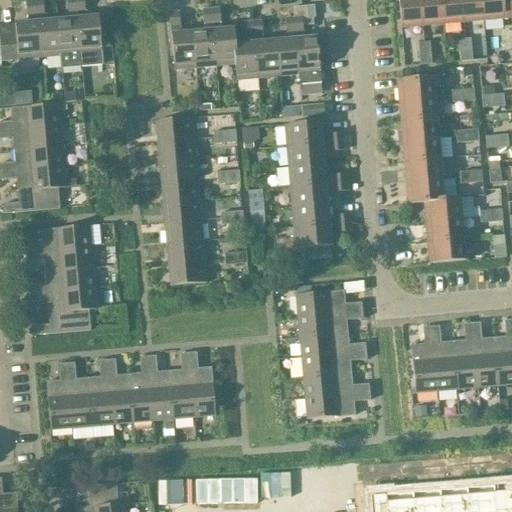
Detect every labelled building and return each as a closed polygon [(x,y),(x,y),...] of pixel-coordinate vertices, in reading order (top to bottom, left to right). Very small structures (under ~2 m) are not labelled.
[(56,22),(59,58),(60,70),(81,68),(74,0),(66,0),(67,21),(56,22)] [(84,0),(74,0),(81,68),(102,67),(100,50),(109,49),(107,18),(86,20),(84,0)] [(397,0),(400,31),(421,29),(418,0),(397,0)] [(439,0),(418,0),(421,29),(442,27),(439,0)] [(459,0),(439,0),(442,27),(462,25),(459,0)] [(482,23),(480,0),(459,0),(462,25),(482,23)] [(511,0),(480,0),(482,23),(511,20),(511,0)] [(33,2),(39,60),(59,58),(56,22),(46,23),(45,1),(33,2)] [(0,34),(0,55),(1,63),(39,60),(33,2),(25,3),(27,25),(14,26),(14,33),(0,34)] [(292,9),(293,20),(294,34),(295,41),(294,41),(297,78),(319,76),(316,39),(304,40),(303,28),(308,27),(306,8),(292,9)] [(219,10),(210,11),(211,26),(220,25),(219,10)] [(201,11),(202,27),(211,26),(210,11),(201,11)] [(180,29),(179,13),(168,14),(170,29),(180,29)] [(292,20),(285,21),(286,35),(293,34),(294,34),(293,20),(292,20)] [(261,22),(252,23),(253,37),(263,37),(261,22)] [(241,24),(243,38),(253,37),(252,23),(241,24)] [(212,33),(215,68),(234,67),(233,47),(235,46),(234,31),(212,33)] [(212,33),(192,35),(195,70),(215,68),(212,33)] [(170,36),(173,72),(195,70),(192,35),(170,36)] [(458,41),(459,52),(471,51),(470,40),(458,41)] [(297,78),(294,41),(274,43),(277,80),(297,78)] [(277,80),(274,43),(254,44),(257,81),(277,80)] [(257,81),(254,44),(235,46),(233,47),(234,67),(236,83),(257,81)] [(417,45),(418,56),(430,55),(429,44),(417,45)] [(472,62),(471,51),(459,52),(459,63),(472,62)] [(431,66),(430,55),(418,56),(419,67),(431,66)] [(431,80),(395,83),(397,104),(433,100),(431,80)] [(473,91),(462,92),(463,104),(474,103),(473,91)] [(451,105),(463,104),(462,92),(450,93),(451,105)] [(502,96),(491,97),(493,109),(504,108),(502,96)] [(481,110),(493,109),(491,97),(481,98),(481,110)] [(433,100),(397,104),(399,124),(435,121),(433,100)] [(0,124),(0,132),(59,128),(57,106),(8,111),(9,124),(0,124)] [(191,120),(155,123),(157,145),(193,141),(191,120)] [(435,121),(399,124),(401,145),(437,142),(435,121)] [(320,123),(284,126),(286,148),(344,143),(343,135),(321,136),(320,123)] [(12,152),(60,148),(59,128),(0,132),(0,141),(11,140),(12,152)] [(234,131),(224,132),(225,145),(236,144),(234,131)] [(477,131),(466,132),(467,144),(478,143),(477,131)] [(213,146),(225,145),(224,132),(212,133),(213,146)] [(456,146),(467,144),(466,132),(454,133),(456,146)] [(506,136),(495,137),(496,150),(508,148),(506,136)] [(485,151),(496,150),(495,137),(484,139),(485,151)] [(157,145),(158,165),(195,162),(193,141),(157,145)] [(437,142),(401,145),(403,166),(439,162),(437,142)] [(344,143),(286,148),(287,168),(323,165),(322,154),(344,152),(344,143)] [(0,173),(62,168),(60,148),(12,152),(13,164),(0,165),(0,173)] [(158,165),(160,185),(197,182),(195,162),(158,165)] [(439,162),(403,166),(405,186),(441,183),(439,162)] [(323,165),(287,168),(289,189),(347,184),(346,175),(325,177),(323,165)] [(16,194),(57,191),(64,190),(62,168),(0,173),(0,182),(15,181),(16,194)] [(238,172),(227,173),(228,185),(239,184),(238,172)] [(481,172),(469,173),(470,185),(482,184),(481,172)] [(501,184),(499,172),(488,173),(489,185),(501,184)] [(217,186),(228,185),(227,173),(216,174),(217,186)] [(459,186),(470,185),(469,173),(458,174),(459,186)] [(160,185),(162,206),(198,203),(197,182),(160,185)] [(441,183),(405,186),(406,207),(423,205),(443,204),(442,201),(441,183)] [(347,184),(289,189),(291,210),(327,207),(326,195),(348,193),(347,184)] [(1,207),(2,215),(59,210),(57,191),(16,194),(17,206),(1,207)] [(443,204),(423,205),(424,226),(461,223),(459,200),(442,201),(443,204)] [(162,206),(164,226),(200,223),(198,203),(162,206)] [(291,210),(293,230),(351,225),(350,216),(328,218),(327,207),(291,210)] [(501,211),(489,212),(490,224),(502,223),(501,211)] [(479,226),(490,224),(489,212),(478,213),(479,226)] [(242,213),(231,214),(232,226),(243,225),(242,213)] [(220,227),(232,226),(231,214),(219,215),(220,227)] [(164,226),(165,246),(202,243),(200,223),(164,226)] [(461,223),(424,226),(426,246),(463,243),(461,223)] [(352,234),(351,225),(293,230),(295,252),(331,249),(330,235),(352,234)] [(25,247),(26,255),(89,249),(88,228),(40,232),(41,245),(25,247)] [(165,246),(167,267),(204,264),(202,243),(165,246)] [(463,243),(426,246),(428,267),(464,263),(463,243)] [(504,247),(492,248),(494,260),(505,259),(504,247)] [(42,262),(43,274),(91,270),(89,249),(26,255),(26,263),(42,262)] [(246,253),(234,254),(235,267),(247,266),(246,253)] [(224,267),(235,267),(234,254),(223,255),(224,267)] [(169,288),(206,285),(204,264),(167,267),(169,288)] [(29,287),(29,296),(93,290),(91,270),(43,274),(45,286),(29,287)] [(95,311),(93,290),(29,296),(30,304),(46,302),(47,315),(88,312),(95,311)] [(342,294),(294,298),(296,319),(360,313),(360,304),(343,305),(342,294)] [(32,328),(33,338),(89,333),(88,312),(47,315),(48,327),(32,328)] [(360,313),(296,319),(298,339),(346,335),(344,323),(361,322),(360,313)] [(511,322),(504,323),(505,339),(493,340),(497,388),(511,386),(511,322)] [(479,325),(471,326),(476,390),(497,388),(493,340),(481,341),(479,325)] [(465,343),(452,344),(456,391),(476,390),(471,326),(464,326),(465,343)] [(430,329),(435,393),(456,391),(452,344),(440,345),(438,328),(430,329)] [(410,347),(414,395),(435,393),(430,329),(422,330),(424,346),(410,347)] [(347,348),(346,335),(298,339),(300,360),(363,354),(363,346),(347,348)] [(363,354),(300,360),(301,380),(349,376),(348,364),(364,362),(363,354)] [(180,373),(168,374),(172,421),(193,420),(187,355),(179,356),(180,373)] [(214,418),(210,370),(197,371),(195,355),(187,355),(193,420),(214,418)] [(146,359),(152,423),(172,421),(168,374),(156,375),(154,358),(146,359)] [(127,377),(131,425),(152,423),(146,359),(139,360),(140,376),(127,377)] [(99,379),(87,380),(91,428),(111,426),(106,362),(97,363),(99,379)] [(106,362),(111,426),(131,425),(127,377),(115,378),(114,362),(106,362)] [(65,366),(70,430),(91,428),(87,380),(74,381),(73,365),(65,366)] [(45,383),(49,432),(70,430),(65,366),(57,367),(58,382),(45,383)] [(349,376),(301,380),(303,401),(367,395),(367,387),(350,388),(349,376)] [(305,422),(353,418),(352,404),(368,403),(367,395),(303,401),(305,422)] [(0,481),(0,511),(16,511),(15,495),(1,496),(0,481)] [(495,485),(371,495),(371,511),(511,511),(511,490),(496,491),(495,485)] [(58,491),(59,500),(76,499),(77,511),(116,507),(116,506),(114,486),(58,491)]
